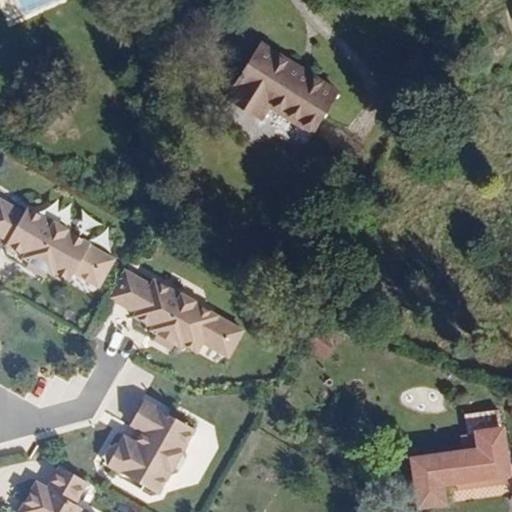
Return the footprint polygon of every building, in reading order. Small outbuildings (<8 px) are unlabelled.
[(339,93),(261,43),(233,86),(236,88),(228,101),(260,122),(269,109),(313,136),(339,93)] [(22,217),(0,204),(0,240),(7,244),(5,248),(24,259),(22,262),(52,279),(54,276),(68,284),(72,276),(97,290),(112,263),(88,249),(88,248),(65,234),(66,233),(53,226),(52,227),(25,212),(22,217)] [(150,289),(123,274),(108,301),(134,316),(132,320),(151,330),(149,333),(179,350),(181,347),(195,355),(201,346),(227,360),(241,334),(192,306),(193,305),(180,298),(179,299),(152,284),(150,289)] [(315,336),(311,352),(329,356),(333,340),(315,336)] [(198,431),(148,401),(134,424),(141,428),(146,431),(139,442),(134,439),(127,435),(122,445),(118,443),(117,445),(112,445),(106,456),(108,459),(107,462),(160,494),(171,475),(173,476),(180,474),(190,457),(188,450),(187,450),(198,431)] [(141,428),(134,439),(139,442),(146,431),(141,428)] [(507,476),(501,429),(476,433),(479,451),(461,454),(413,461),(420,507),(443,503),(440,486),(507,476)] [(479,451),(476,433),(459,436),(461,454),(479,451)] [(87,483),(60,468),(47,490),(36,483),(19,511),(86,511),(75,505),(87,483)]
